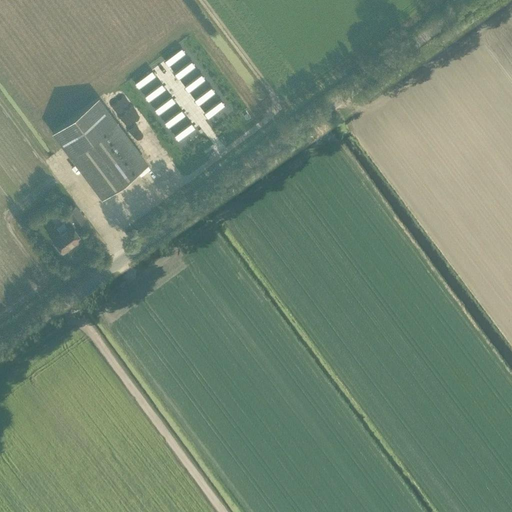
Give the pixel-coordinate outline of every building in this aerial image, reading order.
[(180,46),(167,56),(171,61),(185,52),(180,46)] [(191,60),(177,69),(182,75),(195,65),(191,60)] [(147,71),(134,81),(138,86),(151,77),(147,71)] [(201,73),(188,83),(192,88),(205,79),(201,73)] [(157,85),(144,94),(148,100),(162,90),(157,85)] [(211,87),(198,96),(202,102),(215,92),(211,87)] [(53,132),(71,156),(103,198),(147,164),(97,98),(53,132)] [(168,98),(154,108),(159,113),(172,104),(168,98)] [(221,100),(208,110),(212,116),(225,106),(221,100)] [(178,112),(165,121),(169,127),(182,117),(178,112)] [(188,125),(175,135),(179,141),(192,131),(188,125)] [(71,217),(64,222),(57,228),(60,232),(52,238),(64,252),(72,246),(71,245),(82,237),(74,226),(85,218),(75,205),(67,211),(71,217)]
